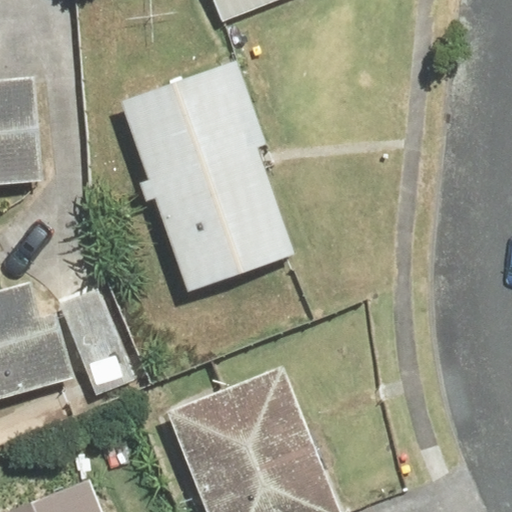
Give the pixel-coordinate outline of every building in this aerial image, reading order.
[(286,0),(204,0),(216,28),(286,0)] [(234,60),(115,101),(182,294),(301,252),(234,60)] [(31,83),(0,85),(0,188),(37,186),(31,83)] [(39,276),(0,287),(0,396),(69,376),(39,276)] [(97,292),(60,306),(95,398),(132,384),(97,292)] [(337,511),(278,367),(162,414),(201,511),(337,511)] [(95,511),(83,483),(7,511),(95,511)]
